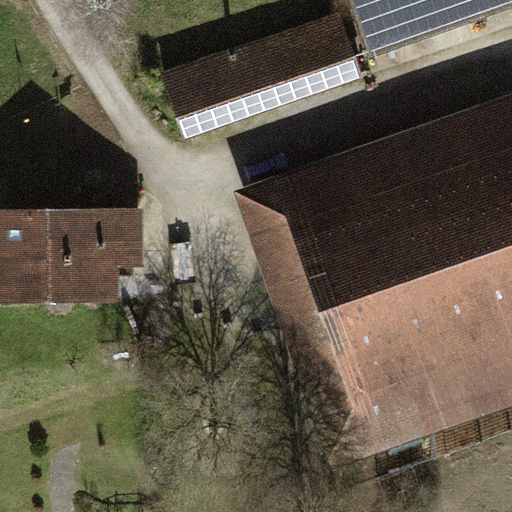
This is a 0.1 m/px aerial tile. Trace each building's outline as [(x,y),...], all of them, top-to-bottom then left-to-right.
[(511,0),(352,0),(370,50),(511,0)] [(341,17),(166,77),(180,118),(355,57),(341,17)] [(511,108),(283,188),(337,345),(302,357),(336,456),(413,429),(396,380),(511,339),(511,108)] [(136,213),(0,214),(0,298),(103,298),(103,263),(136,263),(136,213)] [(511,339),(396,380),(413,429),(511,394),(511,339)]
